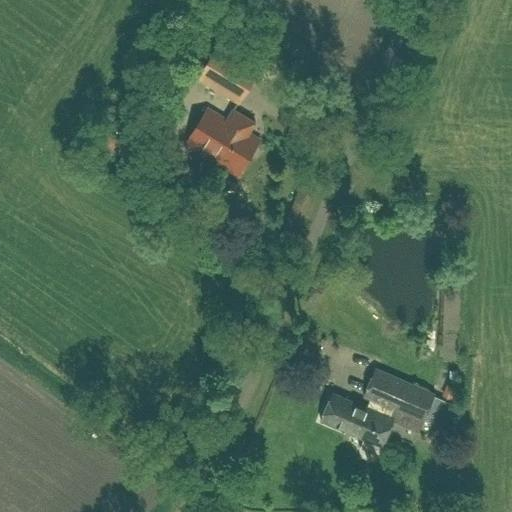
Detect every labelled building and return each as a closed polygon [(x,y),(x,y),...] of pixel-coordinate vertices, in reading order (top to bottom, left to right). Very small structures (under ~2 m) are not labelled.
[(237,176),(260,139),(249,132),(255,122),(234,109),(238,102),(239,102),(260,69),(220,43),(199,77),(238,102),(227,118),(208,106),(185,142),(236,175),(237,176)] [(123,119),(105,144),(129,161),(146,137),(154,142),(167,123),(128,95),(114,113),(123,119)] [(365,397),(371,400),(393,409),(424,422),(436,394),(377,369),(365,397)] [(368,408),(333,393),(321,421),(364,440),(360,449),(363,457),(373,461),(380,458),(385,447),(381,445),(393,418),(389,417),(393,409),(371,400),(368,408)] [(436,395),(425,419),(445,428),(455,404),(436,395)]
